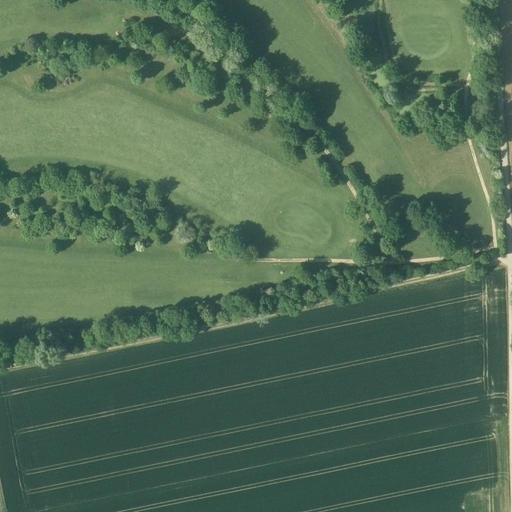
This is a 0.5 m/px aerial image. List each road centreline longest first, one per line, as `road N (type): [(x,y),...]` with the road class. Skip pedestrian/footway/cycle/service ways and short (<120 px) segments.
road 1 (track): [(0,377),(511,264)]
road 2 (track): [(511,285),(494,0)]
